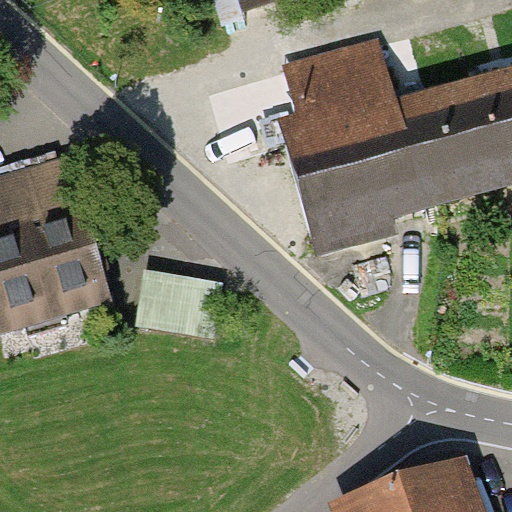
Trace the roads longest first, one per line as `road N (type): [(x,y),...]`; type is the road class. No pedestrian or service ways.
road 1 (unclassified): [(424,409),(0,29)]
road 2 (residential): [(295,511),(424,409)]
